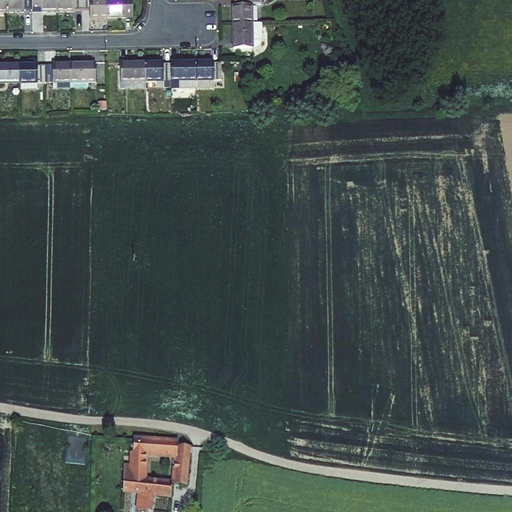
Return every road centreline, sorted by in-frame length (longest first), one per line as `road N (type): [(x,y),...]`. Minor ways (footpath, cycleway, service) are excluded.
road 1 (track): [(511,490),(320,470),(181,428),(0,405)]
road 2 (residential): [(0,41),(150,40),(157,0)]
